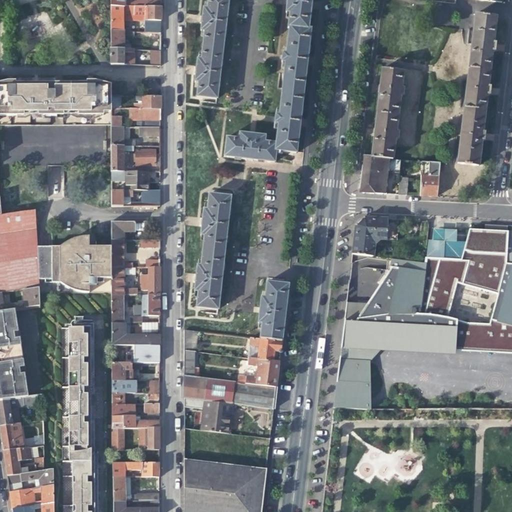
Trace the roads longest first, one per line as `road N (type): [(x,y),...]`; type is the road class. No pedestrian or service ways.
road 1 (residential): [(169,511),(172,0)]
road 2 (primary): [(327,202),(290,511)]
road 3 (primary): [(356,0),(327,202)]
road 4 (residential): [(495,211),(327,202)]
road 5 (residential): [(511,70),(495,211)]
